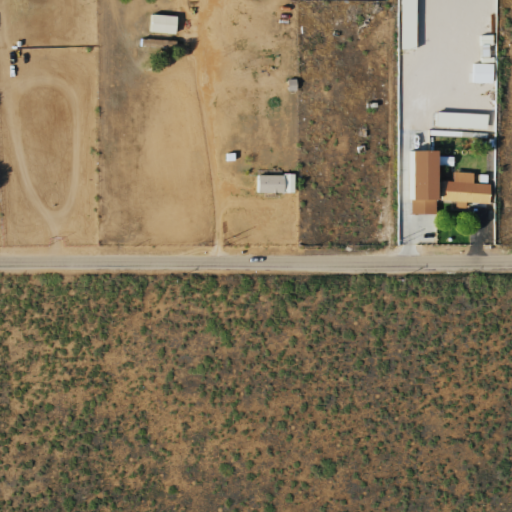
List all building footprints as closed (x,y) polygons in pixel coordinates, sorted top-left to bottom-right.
[(396,0),(398,49),(412,49),(411,0),(396,0)] [(173,15),(148,14),(147,32),(172,33),(173,15)] [(490,64),(470,63),(470,83),(489,83),(490,64)] [(484,114),(433,112),(432,127),(483,129),(484,114)] [(406,150),(407,214),(432,214),(431,150),(406,150)] [(439,201),(485,203),(486,184),(470,183),(470,172),(450,172),(450,181),(439,181),(439,201)] [(280,193),(292,193),(292,174),(281,173),(280,193)] [(279,193),(280,175),(254,175),(254,192),(279,193)]
